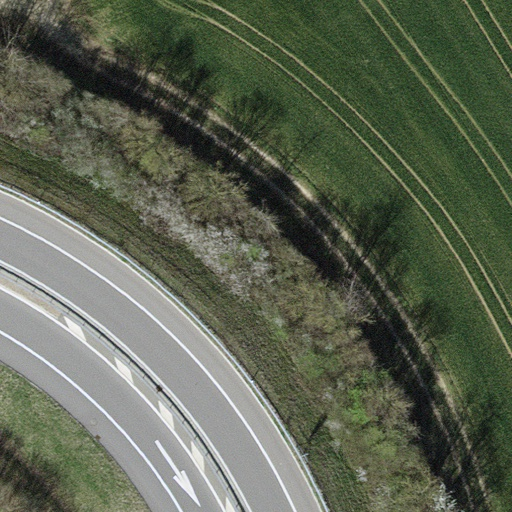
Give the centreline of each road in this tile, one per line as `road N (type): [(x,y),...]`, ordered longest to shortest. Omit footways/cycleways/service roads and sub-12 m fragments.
road 1 (track): [(28,24),(174,110),(288,201),(397,339),(469,511)]
road 2 (motorway): [(280,511),(235,431),(166,348),(71,273),(0,233)]
road 3 (trunk): [(0,317),(127,418),(195,511)]
